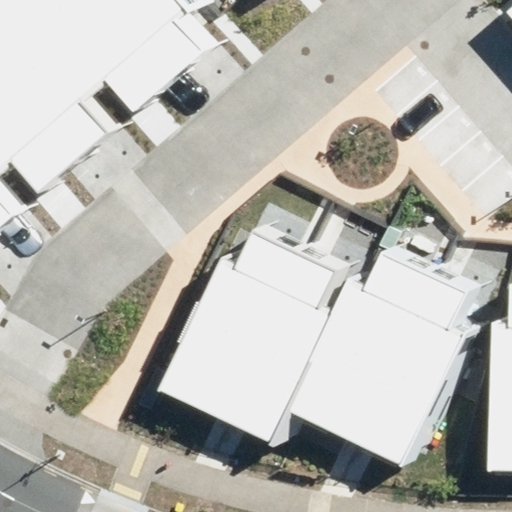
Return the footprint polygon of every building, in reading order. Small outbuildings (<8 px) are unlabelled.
[(9,0),(0,0),(0,83),(70,163),(104,134),(73,98),(86,87),(9,0)] [(94,0),(9,0),(86,87),(101,74),(133,111),(166,83),(94,0)] [(181,11),(171,0),(94,0),(166,83),(199,54),(170,20),(181,11)] [(70,163),(0,83),(0,165),(6,161),(35,194),(70,163)] [(511,115),(474,113),(472,147),(511,149),(511,115)] [(0,228),(12,218),(0,204),(0,228)] [(214,419),(293,254),(251,234),(233,271),(215,263),(154,390),(214,419)] [(332,273),(293,254),(214,419),(269,445),(285,410),(330,319),(314,311),(332,273)] [(346,439),(425,275),(382,254),(364,292),(347,284),(330,319),(285,410),(346,439)] [(463,293),(425,275),(346,439),(400,464),(460,338),(445,331),(463,293)] [(511,472),(511,287),(510,287),(509,325),(493,324),(489,472),(511,472)]
